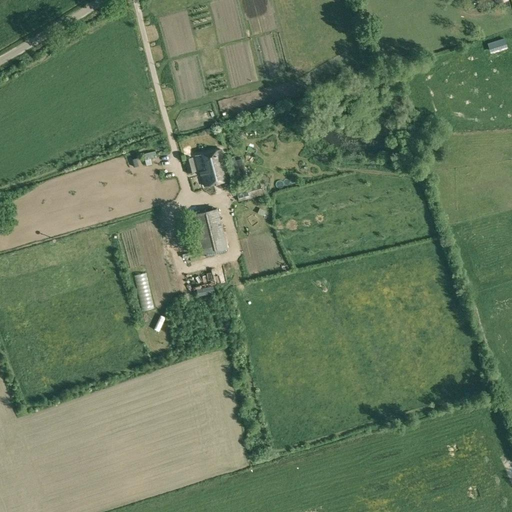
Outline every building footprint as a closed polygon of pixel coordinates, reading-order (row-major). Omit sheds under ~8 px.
[(105,27),(113,24),(111,16),(102,19),(105,27)] [(118,29),(121,33),(132,25),(130,21),(118,29)] [(488,43),(491,55),(508,49),(505,38),(488,43)] [(195,155),(199,171),(201,170),(205,186),(229,180),(221,149),(195,155)] [(156,157),(155,151),(143,154),(145,160),(156,157)] [(235,160),(234,155),(227,156),(235,187),(236,186),(237,187),(240,186),(241,185),(242,185),(240,178),(246,176),(242,158),(235,160)] [(184,159),(187,173),(196,171),(193,157),(184,159)] [(236,189),(239,201),(263,194),(259,182),(236,189)] [(188,215),(198,255),(227,248),(217,208),(188,215)] [(196,289),(198,296),(214,293),(212,286),(196,289)]
